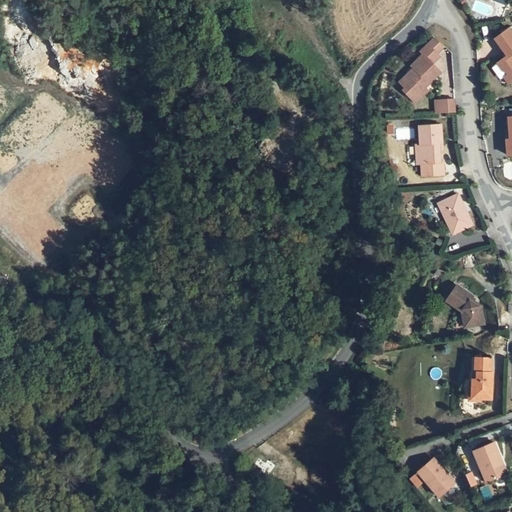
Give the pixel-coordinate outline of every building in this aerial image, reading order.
[(508,77),(511,81),(511,37),(506,30),(492,42),(506,59),(497,67),(501,74),(502,73),(505,73),(507,74),(508,77)] [(432,38),(425,46),(418,53),(420,56),(410,67),(412,69),(397,85),(403,89),(410,90),(418,97),(425,88),(422,85),(425,82),(429,85),(439,73),(430,65),(437,57),(434,54),(441,46),(432,38)] [(503,81),(508,87),(511,84),(511,81),(508,77),(503,81)] [(410,90),(403,89),(400,93),(415,108),(429,92),(425,88),(418,97),(410,90)] [(437,101),(438,114),(454,113),(453,100),(437,101)] [(423,178),(445,176),(443,162),(440,163),(439,151),(442,151),(440,128),(420,130),(421,147),(417,148),(418,163),(422,163),(423,178)] [(443,204),(437,205),(444,220),(447,218),(454,234),(472,226),(457,196),(445,202),(444,200),(443,200),(441,201),(443,204)] [(463,319),(467,318),(470,327),(484,324),(480,307),(478,307),(469,301),(472,297),(456,286),(446,301),(461,311),(463,319)] [(488,359),(471,358),(470,373),(472,373),(471,381),(468,381),(465,399),(486,402),(488,374),(487,373),(488,359)] [(495,441),(475,450),(488,481),(509,472),(504,461),(500,463),(498,459),(502,457),(495,441)] [(435,458),(420,472),(441,496),(457,483),(435,458)]
